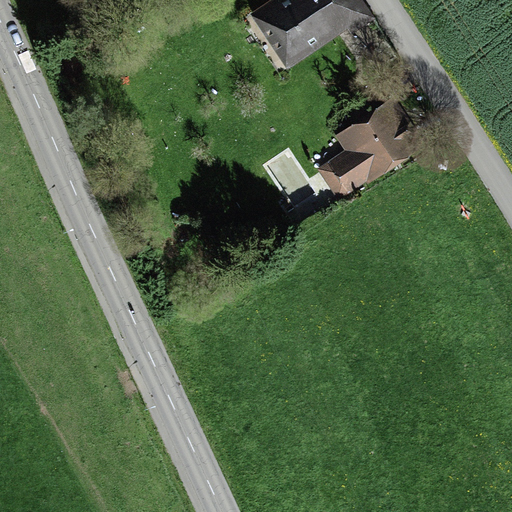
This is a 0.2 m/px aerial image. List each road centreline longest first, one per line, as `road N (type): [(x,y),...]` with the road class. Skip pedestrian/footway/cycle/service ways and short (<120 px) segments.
road 1 (secondary): [(0,25),(221,511)]
road 2 (residential): [(511,208),(379,0)]
